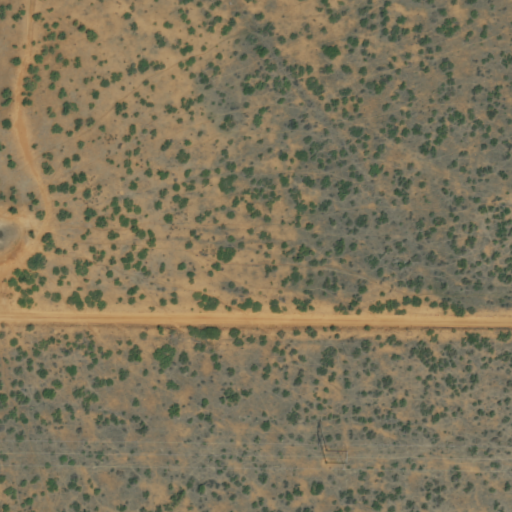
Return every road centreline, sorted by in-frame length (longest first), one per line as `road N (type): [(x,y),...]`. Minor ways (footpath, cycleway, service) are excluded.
road 1 (residential): [(511,319),(0,318)]
road 2 (residential): [(397,318),(366,211),(192,0)]
